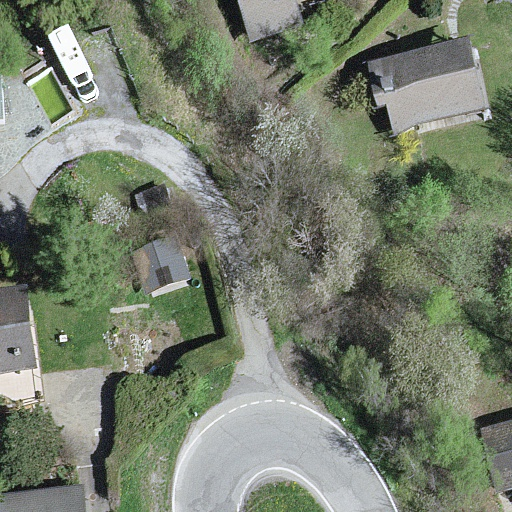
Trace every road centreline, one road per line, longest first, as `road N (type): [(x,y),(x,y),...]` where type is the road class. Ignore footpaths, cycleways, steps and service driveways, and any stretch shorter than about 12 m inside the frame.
road 1 (track): [(8,195),(51,159),(95,143),(130,142),(180,167),(210,207),(233,264),(274,431)]
road 2 (tertiary): [(207,511),(230,454),(274,431),(329,451),(364,511)]
